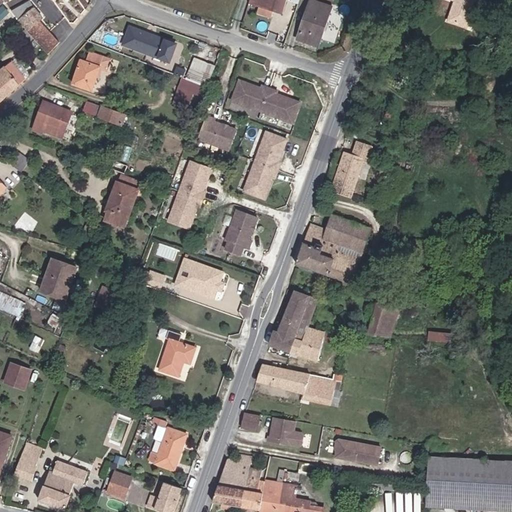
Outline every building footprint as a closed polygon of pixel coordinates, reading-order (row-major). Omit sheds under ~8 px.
[(42,15),(36,8),(30,0),(11,11),(19,21),(48,55),(61,42),(55,35),(39,17),(42,15)] [(288,0),(250,0),(249,5),(284,16),(288,0)] [(330,6),(331,0),(316,0),(316,1),(314,0),(309,0),(296,40),(319,48),(333,7),(330,6)] [(470,0),(452,0),(453,0),(450,1),(445,17),(463,23),(470,0)] [(0,18),(9,11),(4,5),(0,8),(0,18)] [(160,57),(167,39),(128,26),(122,44),(160,57)] [(92,92),(100,70),(107,72),(112,60),(90,52),(86,62),(81,60),(72,85),(92,92)] [(208,85),(216,66),(194,58),(186,77),(208,85)] [(0,99),(25,77),(12,63),(5,69),(4,68),(0,70),(0,99)] [(185,109),(191,92),(204,97),(208,85),(186,77),(183,76),(173,104),(185,109)] [(262,86),(261,88),(239,80),(232,101),(293,123),(301,103),(277,94),(278,92),(262,86)] [(74,111),(45,101),(35,129),(63,140),(74,111)] [(122,126),(126,113),(101,104),(101,107),(87,102),(83,113),(122,126)] [(215,119),(207,115),(198,140),(229,151),(236,130),(214,121),(215,119)] [(282,161),(290,139),(268,131),(246,193),(268,200),(276,177),(278,178),(281,170),(284,162),(282,161)] [(344,152),(331,189),(351,196),(364,159),(367,160),(372,146),(357,141),(352,155),(344,152)] [(19,153),(11,165),(21,172),(30,161),(19,153)] [(203,192),(212,169),(190,161),(168,223),(189,230),(198,208),(200,209),(205,193),(203,192)] [(0,195),(8,187),(0,178),(0,195)] [(129,220),(141,189),(118,180),(106,211),(129,220)] [(260,218),(234,209),(223,239),(226,240),(223,248),(244,256),(247,248),(252,250),(255,242),(252,241),(260,218)] [(327,228),(367,241),(372,227),(332,214),(327,228)] [(353,283),(367,241),(327,228),(311,222),(296,264),(297,264),(353,283)] [(485,246),(433,241),(431,264),(484,269),(485,246)] [(79,267),(55,259),(43,292),(67,300),(79,267)] [(228,273),(191,260),(187,270),(201,275),(199,282),(184,277),(181,286),(218,300),(228,273)] [(164,292),(167,284),(160,281),(162,277),(156,275),(152,288),(164,292)] [(0,289),(0,305),(20,315),(26,302),(0,289)] [(110,309),(115,296),(101,291),(93,313),(103,317),(106,308),(110,309)] [(279,331),(273,329),(268,345),(270,346),(290,352),(296,336),(303,338),(308,326),(316,299),(293,291),(279,331)] [(367,334),(385,335),(394,307),(377,302),(367,334)] [(399,309),(394,307),(385,335),(391,336),(399,309)] [(57,330),(61,321),(52,316),(47,325),(57,330)] [(318,360),(324,340),(327,331),(325,331),(308,326),(303,338),(296,336),(290,352),(289,355),(297,357),(298,354),(318,360)] [(182,335),(169,330),(167,337),(170,338),(158,371),(179,378),(185,361),(191,364),(197,347),(179,341),(182,335)] [(462,333),(429,330),(428,339),(462,341),(462,333)] [(324,340),(344,344),(346,333),(327,331),(324,340)] [(35,354),(39,345),(33,342),(29,351),(35,354)] [(23,391),(32,370),(12,362),(3,382),(23,391)] [(332,379),(264,363),(257,381),(304,394),(303,398),(331,404),(336,379),(343,381),(344,375),(338,374),(334,373),(332,379)] [(343,381),(336,379),(331,404),(331,406),(339,407),(342,392),(340,391),(343,381)] [(257,430),(259,416),(244,413),(241,427),(257,430)] [(175,471),(189,435),(167,427),(169,421),(157,417),(155,422),(157,423),(151,440),(158,442),(152,458),(151,463),(175,471)] [(300,435),(300,433),(293,431),(295,421),(273,417),(269,441),(298,446),(298,444),(301,444),(302,436),(300,435)] [(0,473),(12,438),(0,433),(0,473)] [(381,449),(339,441),(337,443),(336,451),(337,453),(336,459),(378,466),(381,449)] [(36,468),(35,467),(42,448),(26,442),(14,476),(31,482),(36,468)] [(249,472),(250,468),(252,456),(240,453),(239,459),(229,457),(212,502),(233,505),(242,507),(249,472)] [(511,510),(511,462),(431,459),(428,506),(511,510)] [(40,500),(66,510),(72,495),(71,494),(75,483),(83,485),(88,471),(59,460),(53,475),(50,474),(40,500)] [(125,500),(134,477),(115,470),(107,493),(125,500)] [(253,511),(254,509),(260,510),(265,480),(255,478),(256,473),(249,472),(242,507),(244,507),(243,511),(251,511),(253,511)] [(269,511),(272,511),(283,511),(288,483),(290,472),(285,472),(284,482),(265,480),(260,510),(269,511)] [(297,474),(290,472),(288,483),(299,485),(300,480),(296,479),(297,474)] [(146,507),(160,511),(174,511),(183,489),(164,482),(159,497),(151,494),(146,507)] [(288,483),(283,511),(322,511),(323,508),(318,501),(297,497),(299,487),(299,485),(288,483)]
